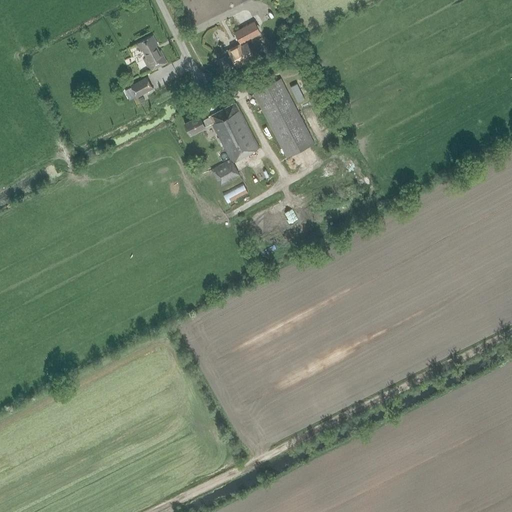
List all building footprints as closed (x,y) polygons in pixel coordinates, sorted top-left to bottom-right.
[(241,44),(222,54),(222,55),(216,58),(224,73),(232,69),(232,70),(255,57),(246,41),(261,33),(254,21),(234,32),(241,44)] [(157,45),(153,36),(137,44),(141,51),(142,50),(146,58),(143,59),(149,71),(166,62),(160,50),(159,51),(156,45),(157,45)] [(153,89),(147,77),(130,86),(137,98),(153,89)] [(286,158),(314,143),(280,79),(253,93),(286,158)] [(297,84),(290,88),(298,104),(305,101),(297,84)] [(205,126),(212,123),(230,160),(211,170),(220,186),(240,176),(232,162),(260,149),(235,102),(208,116),(209,117),(202,121),(199,116),(184,124),(190,135),(205,127),(205,126)] [(331,134),(319,111),(305,118),(317,141),(331,134)] [(229,203),(248,194),(243,183),(223,193),(229,203)]
